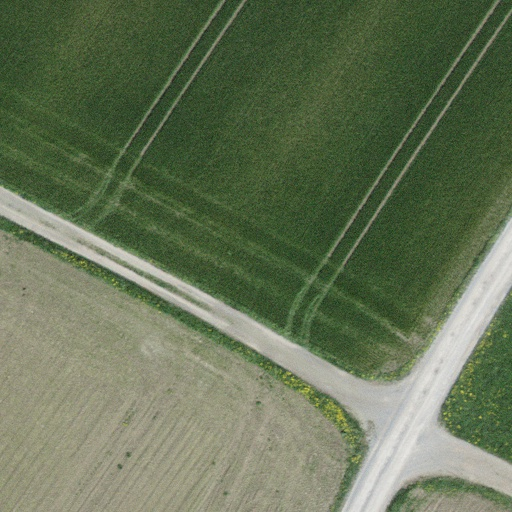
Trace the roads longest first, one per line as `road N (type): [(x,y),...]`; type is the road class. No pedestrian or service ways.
road 1 (track): [(412,441),(189,296),(0,197)]
road 2 (unclassified): [(511,292),(412,441),(376,511)]
